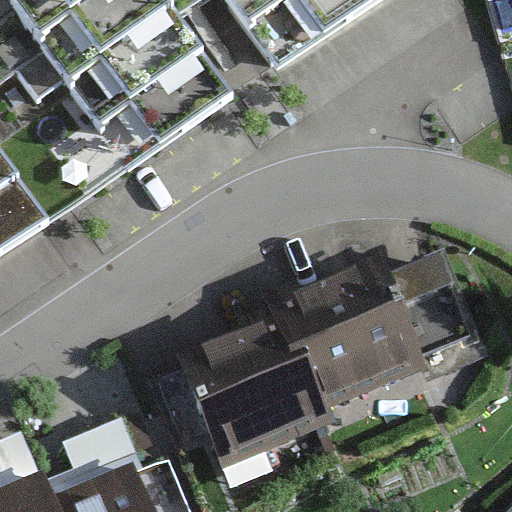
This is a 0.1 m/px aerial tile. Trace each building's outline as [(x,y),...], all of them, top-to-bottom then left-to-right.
[(155,0),(0,0),(0,24),(113,193),(232,113),(155,0)] [(246,0),(293,69),(396,0),(246,0)] [(0,163),(0,269),(49,237),(0,163)] [(295,344),(318,401),(411,364),(375,275),(282,312),(295,344)] [(318,401),(295,344),(195,384),(227,464),(327,424),(318,401)] [(145,511),(132,478),(52,511),(51,511),(145,511)] [(41,486),(0,502),(0,511),(51,511),(52,511),(41,486)]
